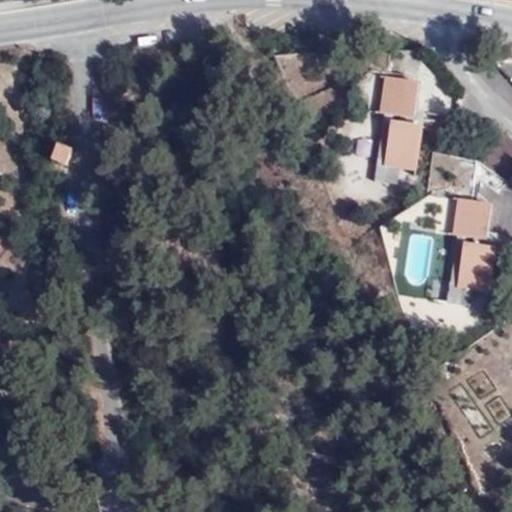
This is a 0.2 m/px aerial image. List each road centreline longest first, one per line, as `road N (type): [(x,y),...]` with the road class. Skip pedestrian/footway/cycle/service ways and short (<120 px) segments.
road 1 (tertiary): [(184,0),(0,29)]
road 2 (tertiary): [(511,23),(375,0)]
